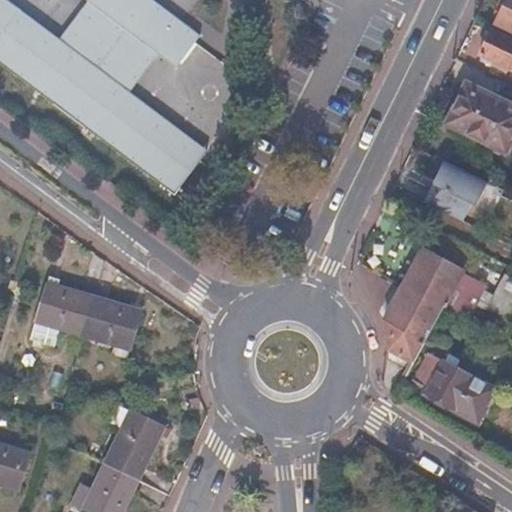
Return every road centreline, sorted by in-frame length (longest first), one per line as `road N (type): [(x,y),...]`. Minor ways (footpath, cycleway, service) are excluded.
road 1 (secondary): [(444,0),(347,198)]
road 2 (tertiary): [(337,400),(511,504)]
road 3 (tertiary): [(131,229),(0,130)]
road 4 (tertiary): [(249,308),(131,229)]
road 5 (secondary): [(347,198),(275,297)]
